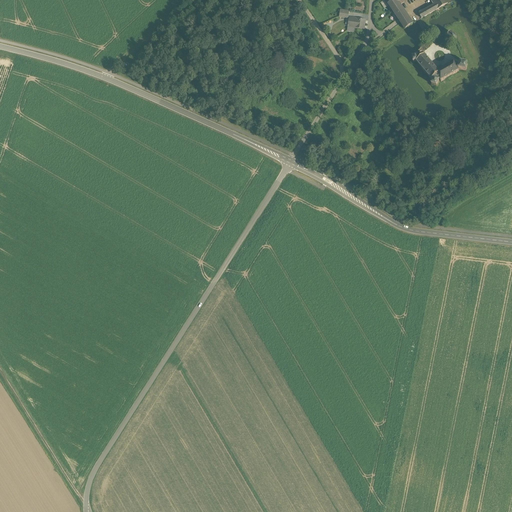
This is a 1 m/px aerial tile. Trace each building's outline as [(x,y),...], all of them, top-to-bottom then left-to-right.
[(395,0),(389,5),(405,29),(412,25),(399,5),(395,0)] [(448,4),(445,0),(432,0),(437,8),(438,10),(448,4)] [(430,9),(425,11),(419,15),(422,19),(438,10),(437,8),(434,10),(433,7),(430,9)] [(340,10),(339,18),(349,18),(349,11),(340,10)] [(365,21),(357,20),(355,28),(364,29),(365,21)] [(454,35),(451,33),(450,32),(447,33),(446,35),(444,36),(445,36),(444,37),(445,37),(447,37),(446,38),(447,38),(451,40),(451,41),(452,41),(454,42),(455,40),(456,39),(456,38),(456,37),(456,36),(455,36),(455,35),(454,35)] [(437,71),(425,57),(425,56),(424,56),(422,54),(419,57),(419,58),(419,57),(418,57),(418,56),(412,57),(413,63),(416,62),(433,82),(431,84),(437,86),(439,81),(440,80),(441,82),(459,71),(458,70),(459,69),(466,71),(467,64),(460,62),(459,66),(457,67),(454,63),(439,71),(438,71),(437,71)]
